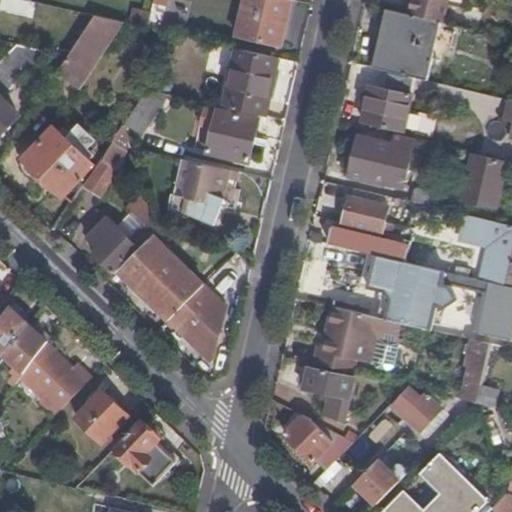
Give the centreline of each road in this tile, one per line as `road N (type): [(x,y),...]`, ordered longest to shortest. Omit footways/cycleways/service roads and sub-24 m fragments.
road 1 (residential): [(234,449),(340,0)]
road 2 (tertiary): [(0,221),(234,449)]
